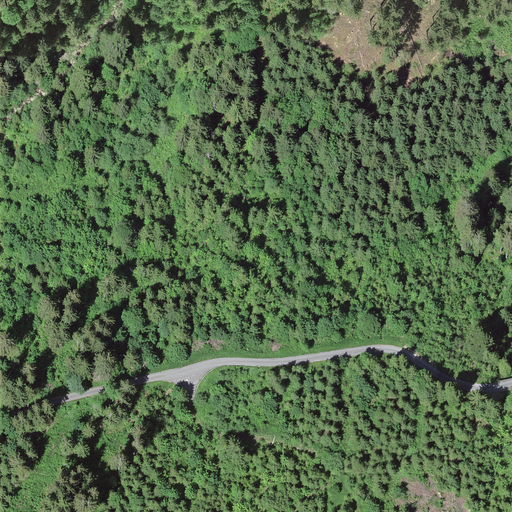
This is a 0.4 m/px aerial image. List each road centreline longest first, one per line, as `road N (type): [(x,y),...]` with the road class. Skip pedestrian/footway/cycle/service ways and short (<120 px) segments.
road 1 (unclassified): [(511,383),(466,385),(400,351),(376,348),(216,362),(44,402),(0,422)]
road 2 (track): [(181,370),(190,408),(206,428),(307,448),(360,511)]
